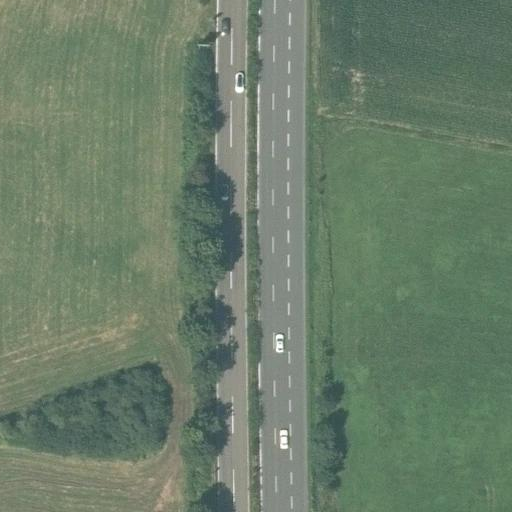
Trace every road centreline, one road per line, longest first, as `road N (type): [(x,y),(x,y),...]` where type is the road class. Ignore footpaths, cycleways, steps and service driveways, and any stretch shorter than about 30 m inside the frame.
road 1 (primary): [(277,511),(275,0)]
road 2 (primary): [(234,0),(233,511)]
